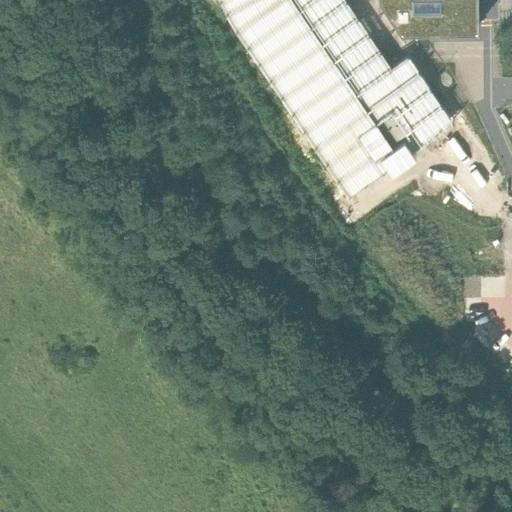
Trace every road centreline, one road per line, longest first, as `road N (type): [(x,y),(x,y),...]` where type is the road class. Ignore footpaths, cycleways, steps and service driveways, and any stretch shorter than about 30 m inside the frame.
road 1 (unknown): [(428,137),(370,160),(347,150),(252,0)]
road 2 (unknown): [(428,137),(339,0)]
